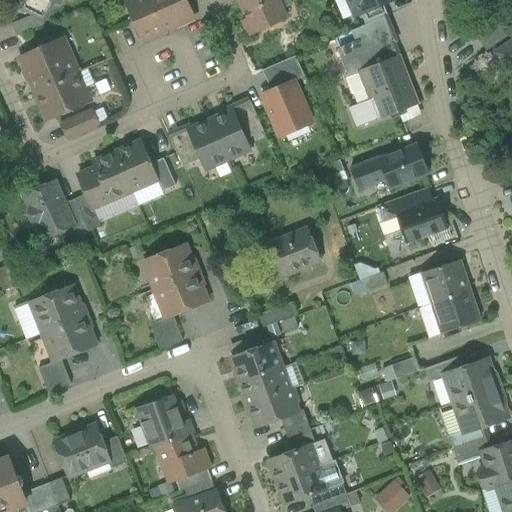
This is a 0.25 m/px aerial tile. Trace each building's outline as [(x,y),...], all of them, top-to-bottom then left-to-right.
[(54,1),(51,0),(24,0),(20,10),(31,16),(43,22),(54,1)] [(155,0),(134,0),(126,4),(142,40),(168,29),(155,0)] [(185,0),(155,0),(168,29),(194,18),(185,0)] [(238,0),(247,19),(243,21),(249,35),(286,19),(277,0),(238,0)] [(347,0),(355,17),(395,0),(347,0)] [(511,23),(502,8),(473,27),(487,48),(511,30),(511,23)] [(31,16),(11,25),(16,37),(44,25),(43,22),(31,16)] [(61,39),(19,58),(34,92),(77,74),(77,71),(71,57),(69,56),(61,39)] [(511,42),(495,53),(511,77),(511,42)] [(398,55),(359,71),(378,119),(417,103),(398,57),(398,55)] [(295,56),(262,71),(271,91),(293,81),(293,82),(304,77),(295,56)] [(77,74),(34,92),(46,120),(89,101),(77,74)] [(271,91),(262,95),(281,137),(312,123),(293,82),(293,81),(271,91)] [(249,99),(231,106),(241,128),(258,121),(249,99)] [(231,106),(227,108),(228,112),(210,120),(228,161),(229,160),(229,158),(239,154),(239,155),(251,150),(246,139),(263,131),(258,121),(241,128),(231,106)] [(93,110),(60,125),(67,140),(99,125),(93,110)] [(210,120),(192,128),(190,124),(186,126),(195,148),(178,156),(183,167),(200,159),(205,170),(216,165),(216,164),(226,159),(227,161),(228,161),(210,120)] [(186,126),(168,134),(178,156),(195,148),(186,126)] [(141,142),(115,153),(132,191),(157,180),(158,180),(151,164),(141,142)] [(379,159),(351,169),(360,191),(387,181),(391,190),(430,175),(418,145),(379,161),(379,159)] [(115,153),(93,163),(95,168),(77,176),(85,195),(92,209),(93,209),(132,191),(115,153)] [(176,186),(163,159),(151,164),(158,180),(157,180),(162,192),(176,186)] [(340,161),(319,169),(323,180),(344,172),(340,161)] [(63,204),(54,182),(24,195),(31,209),(29,214),(33,221),(37,223),(40,231),(46,233),(54,230),(59,232),(72,227),(73,226),(63,204)] [(428,189),(394,202),(398,214),(432,201),(428,189)] [(101,227),(93,209),(92,209),(85,195),(75,199),(89,232),(101,227)] [(89,232),(75,199),(63,204),(73,226),(72,227),(77,238),(89,232)] [(432,201),(398,214),(394,202),(377,208),(387,235),(401,229),(406,243),(448,228),(437,200),(432,201)] [(307,230),(270,244),(277,257),(282,261),(286,275),(298,270),(302,273),(310,270),(311,265),(320,262),(307,230)] [(185,245),(143,261),(155,290),(198,273),(196,268),(194,266),(193,266),(185,245)] [(459,262),(408,279),(418,309),(433,303),(469,291),(459,262)] [(16,287),(7,266),(0,269),(0,285),(3,292),(16,287)] [(382,272),(362,279),(366,291),(386,284),(382,272)] [(198,273),(155,290),(166,319),(173,316),(207,303),(199,281),(201,278),(198,273)] [(362,279),(351,284),(355,295),(366,291),(362,279)] [(72,286),(31,303),(43,334),(87,316),(83,306),(81,306),(80,306),(72,286)] [(469,291),(433,303),(418,309),(428,340),(479,323),(469,291)] [(293,303),(259,315),(263,328),(297,316),(293,303)] [(87,316),(43,334),(54,363),(61,361),(94,348),(87,329),(89,322),(87,316)] [(166,319),(150,325),(155,339),(178,330),(173,316),(166,319)] [(178,330),(155,339),(160,350),(183,341),(178,330)] [(248,339),(228,346),(233,358),(252,351),(248,339)] [(233,358),(232,358),(239,377),(237,378),(240,384),(281,369),(272,343),(252,351),(233,358)] [(458,357),(425,369),(429,382),(444,377),(444,376),(462,369),(458,357)] [(415,358),(392,367),(396,380),(419,371),(415,358)] [(54,363),(38,369),(43,382),(66,374),(61,361),(54,363)] [(462,369),(444,376),(444,377),(454,404),(500,388),(497,380),(493,382),(486,361),(462,369)] [(392,367),(382,371),(386,383),(396,380),(392,367)] [(281,369),(240,384),(248,406),(291,390),(283,368),(281,369)] [(66,374),(43,382),(48,394),(70,385),(66,374)] [(500,388),(454,404),(463,432),(464,433),(482,426),(483,426),(506,418),(499,397),(503,395),(500,388)] [(291,390),(248,406),(256,428),(281,419),(299,412),(291,390)] [(172,398),(138,410),(152,449),(157,447),(172,442),(167,429),(182,423),(172,398)] [(299,412),(281,419),(284,430),(307,421),(303,410),(299,412)] [(182,423),(167,429),(172,442),(191,435),(194,433),(189,420),(182,423)] [(307,421),(284,430),(288,441),(311,432),(307,421)] [(96,426),(72,436),(73,438),(56,445),(68,477),(108,461),(109,461),(102,443),(96,426)] [(463,432),(448,437),(453,449),(486,437),(483,426),(482,426),(464,433),(463,432)] [(311,432),(288,441),(292,451),(311,444),(311,445),(316,444),(311,432)] [(172,442),(157,447),(164,467),(169,465),(175,481),(176,481),(207,469),(210,468),(203,450),(197,452),(191,435),(172,442)] [(117,437),(102,443),(109,461),(108,461),(111,469),(127,463),(117,437)] [(486,437),(453,449),(458,465),(483,457),(482,452),(491,449),(486,437)] [(292,451),(268,460),(276,483),(332,462),(324,441),(316,444),(311,445),(311,444),(292,451)] [(511,511),(511,442),(491,449),(482,452),(483,457),(486,467),(480,469),(478,473),(483,487),(487,489),(497,486),(505,511),(511,511)] [(8,459),(0,461),(0,511),(1,511),(7,508),(8,511),(25,504),(26,502),(23,493),(21,488),(22,487),(23,485),(21,478),(18,477),(17,477),(10,460),(8,459)] [(332,462),(276,483),(285,505),(309,496),(328,489),(327,489),(342,483),(342,484),(343,483),(334,462),(332,462)] [(207,469),(176,481),(180,492),(185,490),(211,480),(207,469)] [(419,476),(427,493),(437,489),(429,471),(419,476)] [(372,497),(385,511),(392,511),(409,496),(393,478),(372,497)] [(62,479),(49,483),(58,506),(71,501),(62,479)] [(211,480),(185,490),(189,501),(200,497),(200,500),(216,494),(211,480)] [(49,483),(23,493),(26,502),(30,511),(43,511),(58,506),(49,483)] [(328,489),(309,496),(313,507),(347,495),(343,483),(342,484),(342,483),(327,489),(328,489)] [(222,511),(216,494),(200,500),(200,497),(189,501),(174,507),(176,511),(222,511)] [(347,495),(313,507),(314,511),(335,511),(340,510),(340,511),(351,507),(347,495)]
